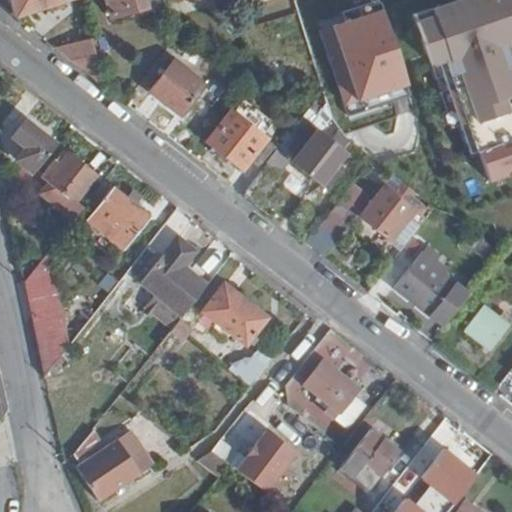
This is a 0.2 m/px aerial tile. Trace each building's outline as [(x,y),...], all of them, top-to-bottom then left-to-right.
[(47,0),(1,0),(1,7),(7,10),(47,0)] [(167,2),(166,0),(106,0),(111,18),(167,2)] [(266,33),(295,29),(291,0),(262,4),(266,33)] [(488,183),(511,177),(511,0),(443,0),(418,6),(433,68),(449,64),(455,90),(442,92),(445,108),(456,106),(459,123),(471,120),(477,147),(479,147),(488,183)] [(70,47),(72,62),(105,88),(94,42),(70,47)] [(178,66),(152,95),(183,121),(209,91),(178,66)] [(21,187),(59,142),(28,116),(15,131),(27,142),(19,154),(26,161),(11,178),(21,187)] [(268,173),(270,170),(282,156),(235,119),(212,146),(246,174),(254,163),(268,173)] [(314,132),(295,154),(302,161),(300,166),(328,188),(344,170),(340,166),(345,158),(314,132)] [(73,218),(83,205),(75,199),(96,173),(65,149),(44,175),(48,180),(60,187),(54,194),(49,200),(73,218)] [(268,173),(250,195),(260,203),(280,179),(270,170),(268,173)] [(60,187),(48,180),(43,186),(54,194),(60,187)] [(359,209),(369,195),(352,183),(342,196),(359,209)] [(139,207),(129,199),(114,188),(88,219),(126,248),(151,218),(139,207)] [(389,190),(365,219),(397,246),(422,216),(389,190)] [(133,192),(129,199),(139,207),(144,200),(133,192)] [(346,203),(323,231),(333,239),(357,212),(346,203)] [(196,301),(208,285),(186,267),(198,252),(181,239),(143,286),(158,296),(147,309),(150,312),(147,316),(152,320),(155,316),(173,330),(185,315),(196,301)] [(48,249),(26,276),(47,367),(68,347),(48,249)] [(423,312),(451,332),(476,300),(426,261),(401,294),(416,306),(420,302),(426,307),(423,312)] [(204,308),(196,301),(185,315),(197,324),(208,311),(247,343),(269,316),(226,281),(204,308)] [(416,306),(423,312),(426,307),(420,302),(416,306)] [(511,339),(511,317),(506,325),(491,314),(473,337),(497,357),(511,339)] [(234,369),(255,385),(277,357),(263,346),(255,356),(252,355),(239,362),(234,369)] [(326,365),(308,388),(332,406),(325,415),(349,433),(367,410),(356,400),(362,392),(326,365)] [(239,470),(269,494),(300,453),(269,430),(239,470)] [(88,436),(71,457),(81,469),(81,474),(102,505),(159,463),(135,432),(103,456),(88,436)] [(408,458),(376,434),(374,438),(369,434),(355,450),(361,455),(349,469),(379,494),(408,458)] [(223,440),(214,452),(231,465),(240,453),(223,440)] [(221,477),(231,465),(214,452),(201,462),(221,477)] [(469,507),(464,511),(490,511),(487,509),(475,499),(469,507)]
